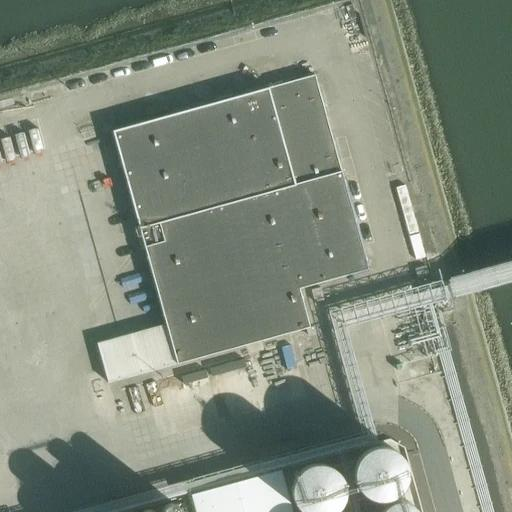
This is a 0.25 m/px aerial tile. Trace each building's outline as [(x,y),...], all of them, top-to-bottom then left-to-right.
[(314,75),(108,132),(165,326),(177,368),(287,334),(306,328),(295,291),(367,271),(314,75)] [(370,449),(363,454),(358,459),(355,466),(354,474),(355,482),(358,489),(363,494),(369,499),(377,501),(384,501),(392,499),(398,495),(403,489),(407,482),(408,474),(407,467),(404,460),(399,454),(392,450),(385,447),(377,447),(370,449)] [(307,467),(300,471),(295,476),(292,483),(290,491),(292,499),(295,506),(300,511),(334,511),(335,511),(340,506),(344,499),(345,491),(344,484),(341,477),(336,471),(329,467),(322,464),(314,464),(307,467)] [(288,511),(277,471),(189,495),(193,511),(288,511)] [(169,502),(166,503),(163,505),(161,508),(160,511),(179,511),(179,510),(178,507),(176,504),(173,503),(169,502)] [(385,506),(381,511),(380,511),(416,511),(416,510),(412,506),(407,503),(401,502),(395,502),(390,503),(385,506)]
